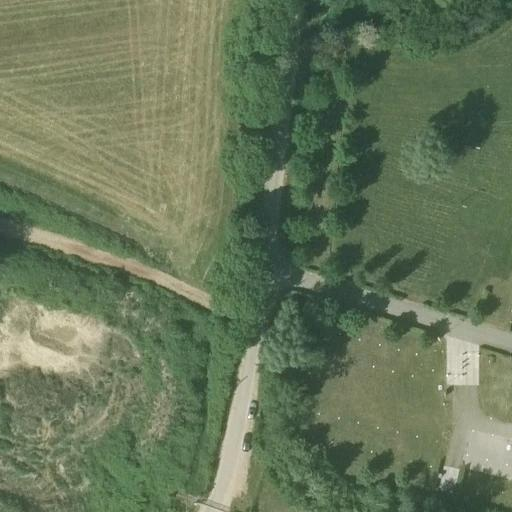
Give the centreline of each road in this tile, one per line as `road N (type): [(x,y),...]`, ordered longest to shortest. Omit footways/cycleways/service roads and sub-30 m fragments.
road 1 (unclassified): [(294,0),(264,279),(218,511)]
road 2 (track): [(171,511),(162,503),(163,483),(197,440),(208,363),(187,294),(144,266),(0,218)]
